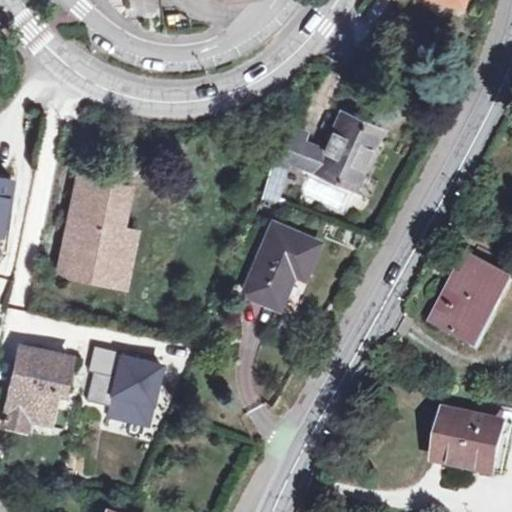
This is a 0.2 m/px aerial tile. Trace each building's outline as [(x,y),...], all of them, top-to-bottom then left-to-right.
[(128,0),(131,21),(132,21),(163,17),(161,0),(128,0)] [(286,124),(276,155),(262,198),(277,203),(290,160),(355,188),(381,130),(344,114),(328,151),(304,142),(308,132),(286,124)] [(0,201),(6,203),(11,177),(0,175),(0,201)] [(80,177),(68,237),(74,239),(67,273),(90,278),(91,268),(124,275),(132,231),(120,228),(129,188),(80,177)] [(245,292),(279,307),(295,272),(304,276),(318,243),(275,224),(245,292)] [(61,272),(67,273),(74,239),(68,237),(61,272)] [(449,307),(439,324),(475,344),(511,278),(511,277),(470,255),(443,303),(449,307)] [(122,284),(124,275),(91,268),(90,278),(122,284)] [(449,307),(443,303),(433,321),(439,324),(449,307)] [(17,366),(7,414),(29,418),(50,423),(58,389),(64,390),(71,357),(27,348),(24,368),(17,366)] [(159,364),(123,356),(118,380),(96,375),(91,398),(112,403),(109,417),(146,425),(159,364)] [(448,410),(440,451),(467,457),(465,465),(494,471),(504,422),(448,410)] [(27,430),(29,418),(7,414),(6,413),(3,425),(27,430)] [(511,447),(511,423),(504,422),(494,471),(506,473),(511,447)] [(438,459),(465,465),(467,457),(440,451),(438,459)] [(312,511),(315,500),(302,496),(299,511),(306,511),(312,511)]
